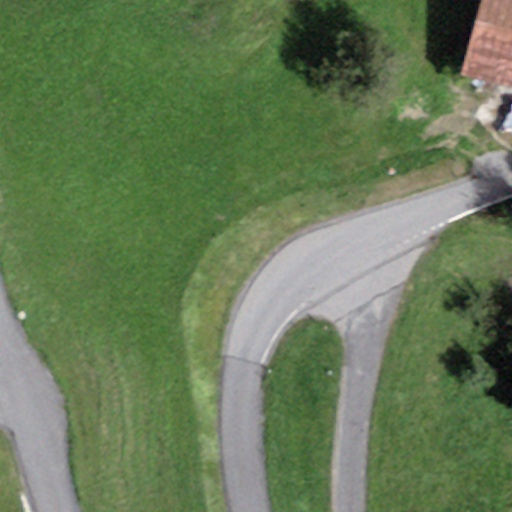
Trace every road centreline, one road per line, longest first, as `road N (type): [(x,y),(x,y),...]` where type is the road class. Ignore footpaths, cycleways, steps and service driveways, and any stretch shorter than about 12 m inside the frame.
road 1 (unclassified): [(246,511),(241,389),(260,325),(290,280),(363,242)]
road 2 (residential): [(352,511),(372,300),(363,242)]
road 3 (unclassified): [(363,242),(511,180)]
road 4 (track): [(0,372),(20,387),(54,511)]
